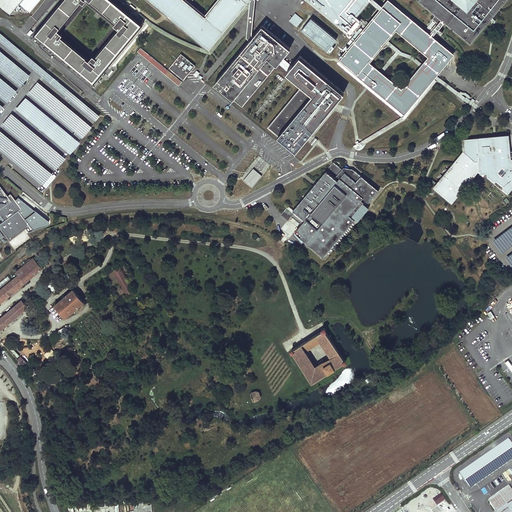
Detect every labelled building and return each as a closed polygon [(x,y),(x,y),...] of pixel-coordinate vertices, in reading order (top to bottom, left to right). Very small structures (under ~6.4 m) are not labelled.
[(0,0),(0,5),(11,14),(20,3),(22,0),(0,0)] [(22,0),(20,3),(30,12),(39,0),(22,0)] [(34,31),(31,35),(44,46),(42,48),(47,52),(49,50),(94,87),(106,73),(108,75),(115,67),(113,65),(147,23),(133,12),(136,8),(131,4),(128,8),(119,0),(63,0),(36,33),(34,31)] [(241,9),(242,10),(209,50),(208,49),(205,49),(201,48),(196,46),(189,43),(183,41),(178,38),(170,34),(162,29),(157,26),(150,20),(140,12),(139,14),(148,22),(151,26),(154,29),(160,33),(168,37),(176,41),(182,44),(188,47),(194,50),(200,51),(204,53),(207,53),(211,54),(245,13),(246,13),(249,9),(246,38),(250,40),(253,36),(252,35),(255,0),(249,0),(249,1),(250,2),(250,5),(247,2),(241,9)] [(249,1),(249,0),(149,0),(208,49),(241,9),(247,2),(249,1)] [(309,0),(344,30),(354,18),(357,14),(368,1),(368,0),(309,0)] [(368,0),(368,1),(380,10),(383,7),(374,0),(368,0)] [(417,0),(435,15),(441,20),(444,23),(470,44),(506,0),(417,0)] [(380,10),(368,24),(365,28),(345,51),(343,54),(339,59),(368,83),(369,84),(370,84),(403,112),(432,78),(435,74),(451,54),(431,37),(428,35),(388,1),(383,7),(380,10)] [(21,30),(29,36),(33,31),(31,30),(44,13),(38,8),(21,30)] [(289,20),(296,26),(302,19),(295,13),(289,20)] [(354,18),(365,28),(368,24),(357,14),(354,18)] [(435,30),(437,27),(439,28),(444,23),(441,20),(435,15),(431,19),(437,24),(428,35),(431,37),(436,31),(435,30)] [(311,18),(302,29),(330,52),(334,47),(332,45),(334,42),(337,38),(311,18)] [(290,48),(262,25),(253,36),(250,40),(215,82),(242,105),(279,62),(284,56),(290,48)] [(437,27),(435,30),(442,36),(444,33),(437,27)] [(101,115),(0,31),(0,42),(95,121),(101,115)] [(136,52),(179,85),(182,81),(140,48),(136,52)] [(28,73),(0,49),(0,68),(19,84),(28,73)] [(180,53),(168,67),(183,79),(191,70),(195,65),(180,53)] [(343,92),(299,56),(293,63),(288,70),(286,72),(302,85),(267,127),(295,150),(307,136),(333,104),(343,92)] [(293,63),(284,56),(279,62),(288,70),(293,63)] [(355,149),(356,151),(361,147),(403,120),(403,119),(435,81),(463,102),(464,100),(465,99),(468,101),(466,103),(469,106),(471,103),(474,100),(468,95),(465,93),(461,92),(460,91),(459,93),(435,74),(432,78),(403,113),(369,85),(370,84),(369,84),(368,83),(367,83),(339,59),(338,61),(336,62),(400,116),(359,144),(359,143),(354,147),(355,149)] [(17,91),(0,76),(0,96),(7,102),(17,91)] [(92,126),(38,81),(28,93),(83,138),(92,126)] [(79,142),(25,97),(15,109),(69,154),(79,142)] [(66,157),(12,113),(2,124),(57,169),(66,157)] [(53,173),(0,129),(0,149),(43,185),(53,173)] [(463,151),(463,154),(435,189),(450,201),(475,170),(477,172),(493,184),(491,186),(494,189),(498,184),(508,193),(511,187),(511,150),(510,151),(508,134),(493,136),(461,139),(463,151)] [(463,151),(433,187),(435,189),(463,154),(463,151)] [(288,206),(280,214),(287,221),(291,216),(295,212),(304,220),(300,224),(295,230),(301,235),(304,237),(318,250),(348,216),(350,218),(351,218),(363,204),(363,203),(361,201),(362,199),(368,204),(379,192),(361,177),(355,172),(354,174),(351,172),(349,171),(347,171),(337,181),(335,179),(342,171),(333,163),(293,210),(288,206)] [(251,164),(241,175),(253,185),(262,173),(251,164)] [(344,169),(342,171),(335,179),(337,181),(347,171),(349,171),(351,172),(353,170),(349,170),(344,169)] [(475,170),(450,201),(452,202),(477,172),(475,170)] [(0,221),(0,222),(0,228),(9,240),(25,228),(27,231),(48,224),(48,221),(18,198),(14,200),(9,194),(6,196),(0,187),(0,221)] [(368,209),(363,204),(351,218),(354,220),(357,223),(368,209)] [(304,220),(295,212),(291,216),(300,224),(304,220)] [(304,237),(301,235),(299,237),(322,257),(354,220),(351,218),(350,218),(348,216),(318,250),(304,237)] [(511,225),(496,238),(504,249),(511,243),(511,225)] [(15,249),(29,238),(24,232),(10,243),(15,249)] [(0,301),(41,268),(32,257),(30,259),(29,258),(25,261),(26,262),(15,271),(18,275),(11,280),(9,277),(0,284),(0,301)] [(120,263),(127,277),(131,274),(124,261),(120,263)] [(111,268),(126,295),(134,291),(119,264),(111,268)] [(54,304),(65,317),(83,302),(72,289),(54,304)] [(0,317),(0,329),(27,306),(21,300),(0,317)] [(345,361),(344,359),(345,358),(343,355),(341,355),(325,331),(326,330),(324,327),(322,328),(322,330),(310,338),(308,339),(306,340),(294,348),(291,349),(312,382),(345,361)] [(23,366),(24,367),(27,364),(21,356),(17,360),(18,361),(17,362),(18,362),(17,363),(20,367),(21,366),(22,366),(23,366)] [(251,393),(254,401),(259,399),(261,397),(259,393),(257,391),(251,393)] [(511,461),(511,444),(509,440),(460,474),(470,490),(511,461)] [(504,484),(508,481),(504,475),(500,477),(504,484)] [(488,503),(494,511),(511,511),(511,494),(509,489),(488,503)] [(442,494),(433,499),(437,506),(446,501),(442,494)] [(124,501),(124,511),(140,511),(152,511),(151,501),(145,501),(146,509),(141,509),(140,499),(124,501)]
